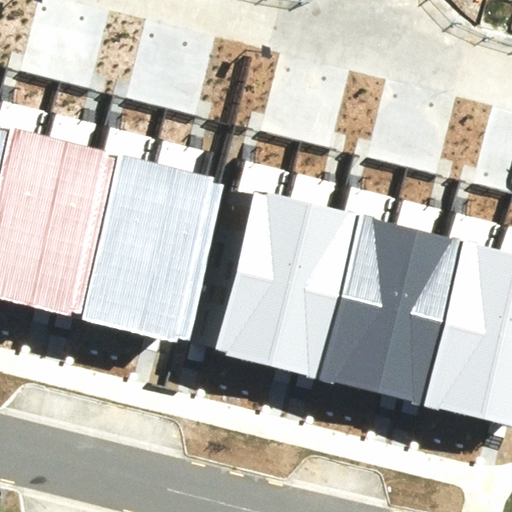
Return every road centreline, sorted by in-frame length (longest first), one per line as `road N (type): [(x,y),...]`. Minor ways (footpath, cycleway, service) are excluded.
road 1 (residential): [(255,511),(0,448)]
road 2 (residential): [(368,25),(511,62)]
